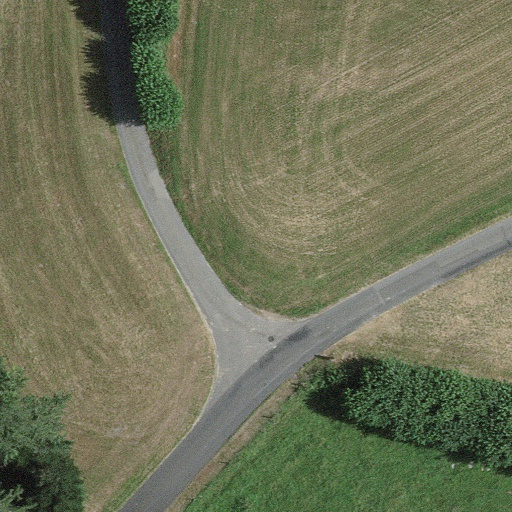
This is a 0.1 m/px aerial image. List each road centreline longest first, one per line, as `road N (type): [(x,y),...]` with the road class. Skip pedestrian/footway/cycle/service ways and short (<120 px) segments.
road 1 (unclassified): [(140,511),(307,343),(511,233)]
road 2 (track): [(116,0),(124,97),(139,154),(165,216),(268,375)]
